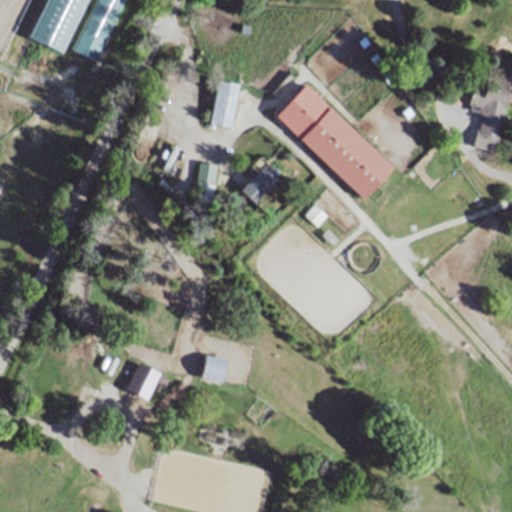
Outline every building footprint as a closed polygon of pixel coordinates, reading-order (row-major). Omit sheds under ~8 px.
[(86,0),(62,51),(30,36),(46,0),(86,0)] [(121,0),(92,60),(73,50),(97,0),(121,0)] [(506,82),(499,110),(503,112),(492,154),(470,148),(477,114),(467,112),(469,106),(466,105),(473,80),(482,82),(484,76),(506,82)] [(236,87),(229,129),(207,125),(214,83),(236,87)] [(390,167),(360,197),(275,113),(305,83),(390,167)] [(214,165),(210,203),(192,200),(197,163),(214,165)] [(269,167),(277,174),(276,175),(273,179),(275,181),(252,206),(237,193),(246,182),(243,179),(247,175),(248,173),(252,176),(259,168),(260,168),(264,172),(269,167)] [(204,352),(223,357),(219,380),(199,376),(204,352)] [(48,396),(67,404),(80,375),(61,367),(48,396)]
